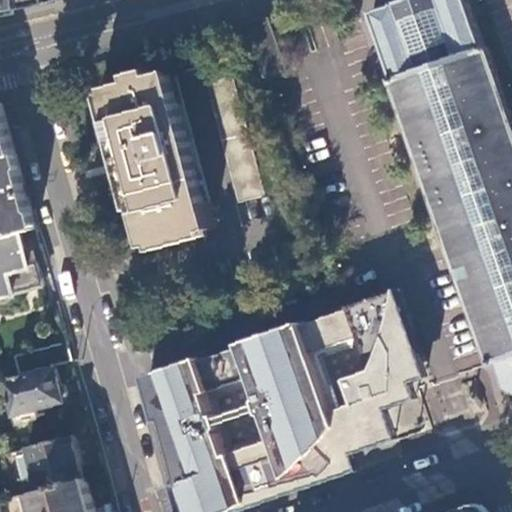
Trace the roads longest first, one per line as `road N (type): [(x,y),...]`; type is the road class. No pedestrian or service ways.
road 1 (residential): [(25,44),(154,511)]
road 2 (unknown): [(111,359),(387,256)]
road 3 (secondary): [(25,44),(203,0)]
road 4 (residential): [(356,511),(494,467)]
